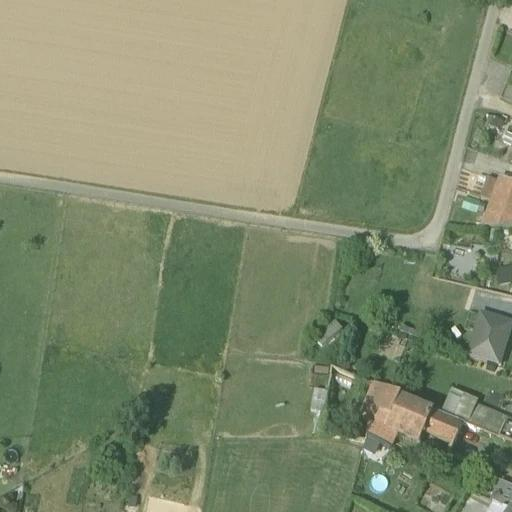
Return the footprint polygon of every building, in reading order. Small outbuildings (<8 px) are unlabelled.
[(496,176),(486,173),(480,192),(489,196),(496,176)] [(511,181),(499,177),(484,222),(511,223),(511,181)] [(482,309),(468,350),(497,360),(510,318),(482,309)] [(334,317),(319,331),(325,338),(341,325),(334,317)] [(461,416),(371,378),(369,383),(372,384),(361,413),(367,415),(396,428),(420,438),(424,428),(451,439),(461,416)] [(511,418),(498,413),(496,414),(474,404),(468,419),(511,437),(511,418)] [(396,428),(367,415),(366,430),(367,431),(377,436),(389,442),(396,428)] [(377,436),(367,431),(366,436),(365,436),(364,444),(371,447),(377,436)] [(436,459),(425,453),(422,459),(433,465),(436,459)] [(480,511),(488,500),(469,489),(458,506),(467,511),(480,511)]
